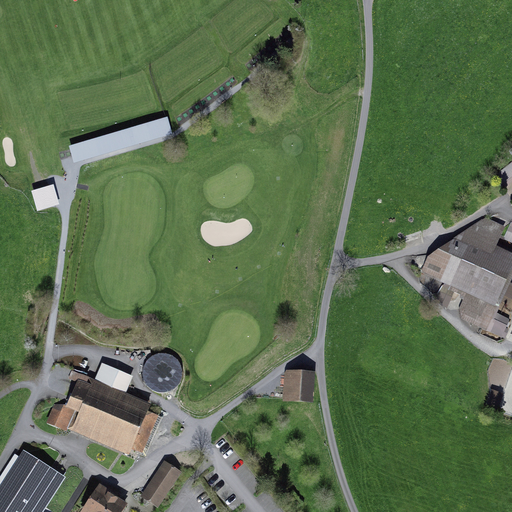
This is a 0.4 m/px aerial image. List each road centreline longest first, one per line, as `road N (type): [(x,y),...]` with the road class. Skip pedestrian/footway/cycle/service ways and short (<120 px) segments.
road 1 (residential): [(366,0),(367,93),(320,356)]
road 2 (unclassified): [(23,423),(45,378),(71,169)]
road 3 (residential): [(193,432),(120,480),(23,423)]
road 4 (track): [(337,256),(399,256),(480,213),(511,214)]
road 5 (residential): [(356,511),(328,427),(320,356)]
road 6 (residential): [(320,356),(244,392),(193,432)]
road 7 (track): [(511,336),(491,349),(472,339),(411,279)]
